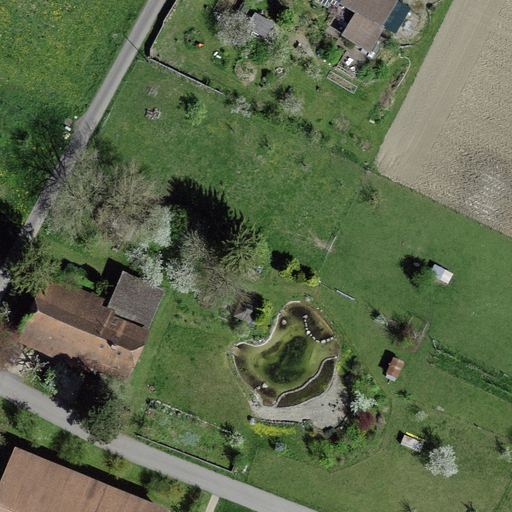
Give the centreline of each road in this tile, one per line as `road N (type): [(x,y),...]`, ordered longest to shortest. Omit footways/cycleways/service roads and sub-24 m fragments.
road 1 (residential): [(0,300),(160,0)]
road 2 (track): [(298,511),(0,387)]
